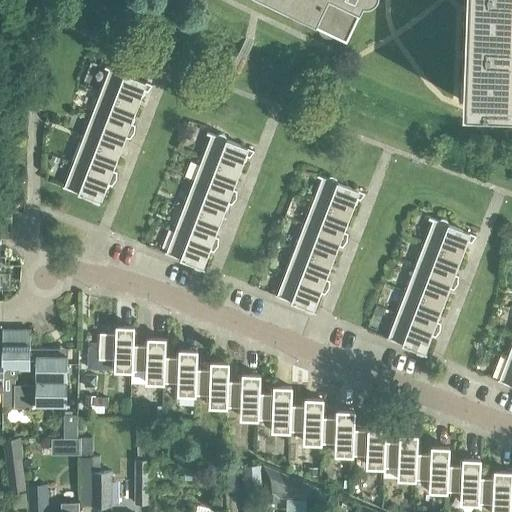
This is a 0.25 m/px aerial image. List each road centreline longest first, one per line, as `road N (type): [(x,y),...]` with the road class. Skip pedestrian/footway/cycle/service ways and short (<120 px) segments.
road 1 (residential): [(511,430),(144,289),(30,277)]
road 2 (residential): [(30,277),(39,0)]
